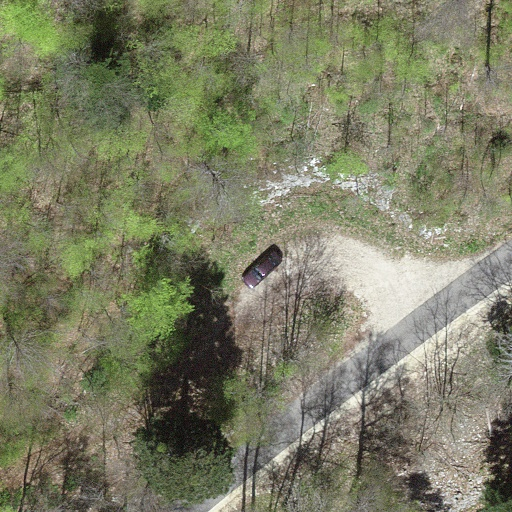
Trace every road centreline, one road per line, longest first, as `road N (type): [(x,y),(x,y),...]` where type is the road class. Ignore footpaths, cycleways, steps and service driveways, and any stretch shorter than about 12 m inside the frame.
road 1 (track): [(0,480),(123,414),(295,277),(319,268),(364,269),(426,316)]
road 2 (unclassified): [(511,256),(323,395),(186,511)]
